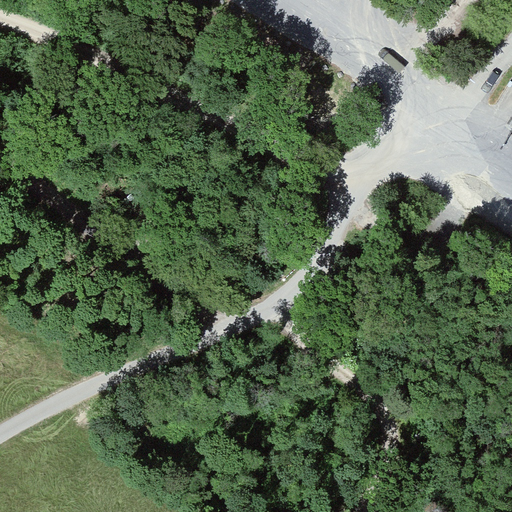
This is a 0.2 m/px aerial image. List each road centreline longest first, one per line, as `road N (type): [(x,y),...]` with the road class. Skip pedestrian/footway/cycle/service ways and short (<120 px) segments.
road 1 (track): [(357,186),(98,54),(0,18)]
road 2 (track): [(0,163),(240,323)]
road 3 (unclassified): [(294,0),(511,155)]
road 4 (track): [(284,302),(302,337),(379,403),(393,431),(391,469),(364,511)]
